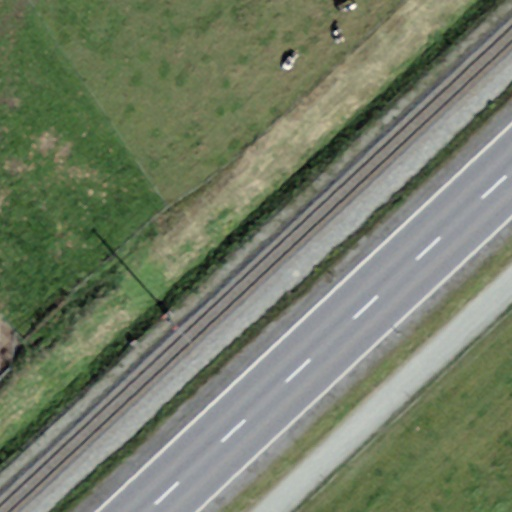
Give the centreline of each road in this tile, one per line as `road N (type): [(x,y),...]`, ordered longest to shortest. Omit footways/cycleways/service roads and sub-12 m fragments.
road 1 (primary): [(511,172),(148,511)]
road 2 (track): [(511,290),(281,511)]
